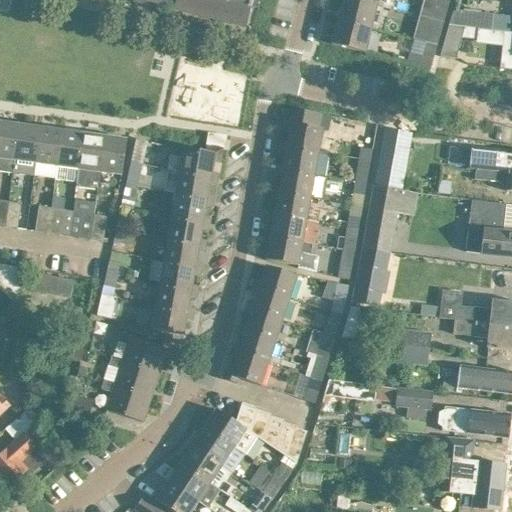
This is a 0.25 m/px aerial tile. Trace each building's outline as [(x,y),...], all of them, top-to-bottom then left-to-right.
[(176,0),(174,9),(198,16),(201,0),(176,0)] [(201,0),(198,16),(221,22),(227,0),(201,0)] [(227,0),(221,22),(245,28),(251,6),(257,7),(258,0),(227,0)] [(352,0),(342,0),(337,21),(370,29),(376,6),(352,0)] [(437,0),(432,20),(443,23),(449,0),(437,0)] [(482,30),(504,33),(511,33),(511,17),(453,11),(449,26),(482,30)] [(432,20),(425,43),(437,46),(443,23),(432,20)] [(370,29),(337,21),(331,45),(364,53),(370,29)] [(440,57),(456,59),(465,28),(448,26),(440,57)] [(511,33),(504,33),(499,69),(511,70),(511,33)] [(409,54),(407,64),(419,67),(430,70),(433,59),(437,46),(425,43),(422,55),(422,58),(409,54)] [(289,133),(287,143),(286,147),(318,153),(322,130),(319,130),(321,115),(287,109),(283,131),(289,133)] [(0,173),(11,175),(13,162),(19,126),(0,123),(0,173)] [(13,162),(35,165),(40,128),(19,126),(13,162)] [(35,165),(56,168),(62,132),(40,128),(35,165)] [(400,132),(399,132),(384,129),(378,160),(394,163),(400,132)] [(55,180),(76,183),(82,134),(62,132),(56,168),(55,180)] [(82,134),(76,183),(75,186),(97,189),(99,174),(104,137),(82,134)] [(126,141),(104,137),(99,174),(122,176),(126,141)] [(134,151),(145,153),(147,141),(136,140),(134,151)] [(285,155),(283,166),(282,170),(314,175),(318,153),(286,147),(287,143),(281,142),(279,154),(285,155)] [(170,155),(167,170),(211,178),(212,173),(214,162),(220,163),(222,149),(206,146),(205,153),(183,149),(182,157),(170,155)] [(360,148),(358,160),(370,163),(372,150),(360,148)] [(471,148),(468,168),(475,169),(511,172),(511,152),(510,153),(510,156),(504,155),(505,152),(471,148)] [(281,177),(279,188),(278,192),(310,198),(314,175),(282,170),(283,166),(277,165),(275,176),(281,177)] [(511,172),(475,169),(474,180),(502,183),(502,178),(508,178),(506,192),(511,192),(511,172)] [(163,193),(175,195),(175,194),(207,200),(208,196),(210,185),(216,186),(218,174),(212,173),(211,178),(167,170),(163,193)] [(356,171),(354,182),(356,183),(366,185),(368,174),(356,171)] [(128,173),(126,185),(137,187),(140,176),(128,173)] [(450,195),(451,183),(439,181),(437,193),(450,195)] [(354,182),(352,194),(364,196),(366,185),(356,183),(354,182)] [(137,187),(126,185),(123,196),(134,199),(137,187)] [(373,185),(362,249),(388,253),(395,213),(412,215),(416,193),(373,185)] [(277,200),(275,211),(274,215),(306,221),(310,198),(278,192),(279,188),(273,187),(271,199),(277,200)] [(173,207),(171,217),(203,223),(204,218),(206,207),(212,209),(214,197),(208,196),(207,200),(175,194),(175,195),(163,193),(161,204),(173,207)] [(7,202),(4,228),(17,230),(21,204),(7,202)] [(483,255),(509,258),(511,258),(511,234),(503,233),(506,205),(472,202),(469,231),(467,252),(483,254),(483,255)] [(35,232),(47,234),(50,209),(39,207),(35,232)] [(47,234),(59,236),(62,210),(50,209),(47,234)] [(273,222),(271,233),(271,237),(302,243),(306,221),(274,215),(275,211),(269,209),(267,221),(273,222)] [(76,239),(89,241),(93,215),(79,213),(76,239)] [(93,215),(89,241),(103,243),(107,217),(93,215)] [(348,216),(346,227),(348,228),(358,229),(360,218),(348,216)] [(171,217),(167,239),(199,245),(200,240),(202,230),(208,231),(210,219),(204,218),(203,223),(171,217)] [(119,218),(116,229),(127,232),(130,221),(119,218)] [(346,227),(344,239),(356,241),(358,229),(348,228),(346,227)] [(127,232),(116,229),(114,241),(125,243),(127,232)] [(271,237),(271,233),(265,232),(263,244),(269,245),(266,261),(298,266),(300,253),(307,255),(308,256),(311,254),(311,253),(312,244),(302,243),(271,237)] [(167,239),(163,262),(195,268),(196,263),(198,253),(204,254),(206,242),(200,240),(199,245),(167,239)] [(363,250),(352,302),(378,307),(381,294),(385,294),(389,273),(385,272),(389,254),(363,250)] [(108,262),(106,275),(118,276),(120,264),(108,262)] [(163,262),(160,284),(191,290),(192,286),(194,275),(200,276),(202,264),(196,263),(195,268),(163,262)] [(351,266),(340,264),(337,278),(349,280),(351,266)] [(251,292),(257,294),(259,289),(289,299),(296,277),(266,267),(261,282),(255,281),(251,292)] [(35,272),(31,290),(69,297),(72,280),(35,272)] [(106,275),(103,287),(115,289),(117,277),(106,275)] [(160,284),(156,307),(187,313),(188,308),(190,297),(196,299),(198,287),(192,286),(191,290),(160,284)] [(334,295),(334,296),(346,299),(346,297),(348,286),(336,284),(334,295)] [(244,314),(250,316),(251,311),(282,321),(289,299),(259,289),(257,294),(254,304),(248,302),(244,314)] [(440,319),(455,321),(511,327),(511,303),(492,301),(490,311),(461,308),(463,295),(443,292),(440,319)] [(102,295),(97,316),(111,319),(115,298),(113,298),(102,295)] [(187,313),(156,307),(152,330),(163,333),(183,336),(186,320),(192,321),(194,309),(188,308),(187,313)] [(350,307),(341,338),(355,339),(359,308),(350,307)] [(237,335),(243,337),(244,332),(275,342),(282,321),(251,311),(250,316),(247,326),(241,324),(237,335)] [(329,311),(326,323),(337,326),(341,315),(329,311)] [(511,327),(455,321),(454,335),(488,338),(487,349),(511,351),(511,327)] [(390,344),(390,345),(429,350),(432,335),(383,329),(381,343),(390,344)] [(127,345),(123,360),(122,362),(159,374),(167,349),(148,343),(131,338),(131,336),(119,332),(116,342),(127,345)] [(230,357),(236,359),(237,355),(268,364),(275,342),(244,332),(243,337),(240,348),(234,346),(230,357)] [(69,361),(81,363),(86,336),(74,333),(69,361)] [(355,339),(341,338),(337,354),(353,355),(355,339)] [(320,345),(316,355),(328,359),(331,348),(320,345)] [(429,350),(390,345),(387,362),(427,367),(429,350)] [(237,355),(236,359),(232,369),(226,367),(222,380),(237,384),(238,379),(261,386),(268,364),(237,355)] [(316,355),(313,367),(324,370),(328,359),(316,355)] [(120,369),(115,384),(114,386),(151,398),(159,374),(122,362),(123,360),(112,356),(109,366),(120,369)] [(462,390),(494,394),(511,395),(511,372),(496,371),(459,367),(456,393),(461,394),(462,390)] [(114,386),(115,384),(104,380),(101,390),(112,393),(106,411),(143,423),(151,398),(114,386)] [(324,396),(374,403),(376,387),(328,381),(324,396)] [(318,393),(307,389),(303,400),(314,404),(318,393)] [(395,407),(427,411),(431,411),(433,394),(397,390),(395,407)] [(74,397),(70,411),(88,416),(92,402),(74,397)] [(0,399),(0,415),(10,407),(1,398),(0,399)] [(216,410),(204,428),(245,455),(257,438),(249,432),(256,410),(257,411),(258,409),(242,404),(235,423),(216,410)] [(0,455),(0,478),(8,488),(26,472),(30,476),(37,469),(37,460),(30,453),(36,447),(23,432),(37,419),(28,408),(5,429),(16,441),(0,455)] [(441,432),(508,439),(511,415),(444,408),(444,412),(439,414),(438,425),(442,427),(441,432)] [(271,415),(257,411),(256,410),(249,432),(257,438),(262,441),(270,417),(271,415)] [(283,421),(270,417),(262,441),(273,449),(281,423),(282,423),(283,421)] [(295,427),(282,423),(281,423),(273,449),(284,456),(293,429),(294,429),(295,427)] [(204,428),(192,446),(232,473),(244,455),(245,456),(245,455),(204,428)] [(306,432),(294,429),(293,429),(284,456),(296,464),(306,432)] [(441,482),(444,482),(503,489),(505,466),(485,463),(477,462),(477,463),(465,462),(467,441),(446,438),(441,482)] [(180,465),(220,491),(228,496),(234,489),(225,483),(232,473),(192,446),(180,465)] [(352,461),(336,461),(336,469),(352,469),(352,461)] [(282,462),(274,475),(285,482),(293,470),(282,462)] [(180,465),(169,482),(198,502),(203,495),(213,502),(220,491),(180,465)] [(274,475),(262,492),(273,500),(285,482),(274,475)] [(198,502),(169,482),(156,501),(171,511),(191,511),(198,503),(198,502)] [(500,511),(503,489),(444,482),(443,492),(460,494),(458,511),(490,511),(499,511),(500,511)] [(261,492),(253,504),(254,504),(263,511),(265,511),(273,500),(262,492),(261,492)] [(335,511),(372,511),(373,506),(361,502),(349,505),(350,500),(337,494),(335,511)] [(164,511),(143,497),(134,511),(135,511),(164,511)] [(225,505),(235,511),(251,511),(252,511),(230,497),(225,505)]
